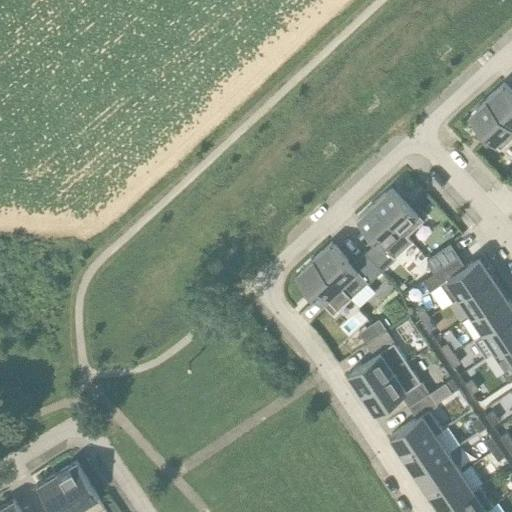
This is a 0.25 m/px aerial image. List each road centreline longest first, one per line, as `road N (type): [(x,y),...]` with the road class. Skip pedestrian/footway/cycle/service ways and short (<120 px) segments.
road 1 (residential): [(421,137),(274,269),(269,289),(421,511)]
road 2 (residential): [(143,511),(85,424),(0,474)]
road 3 (residential): [(421,137),(511,246)]
road 4 (residential): [(511,51),(421,137)]
